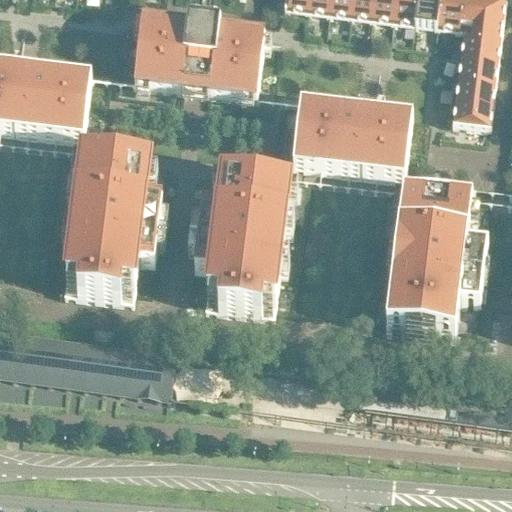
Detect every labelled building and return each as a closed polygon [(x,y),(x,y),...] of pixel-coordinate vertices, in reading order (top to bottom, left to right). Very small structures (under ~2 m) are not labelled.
[(286,0),(285,17),(306,20),(308,0),(286,0)] [(308,0),(306,20),(327,22),(329,0),(308,0)] [(329,0),(327,22),(348,25),(351,0),(329,0)] [(351,0),(348,25),(369,28),(372,0),(351,0)] [(372,0),(369,28),(390,30),(394,0),(372,0)] [(394,0),(390,30),(411,33),(415,0),(394,0)] [(415,0),(411,33),(433,35),(436,0),(415,0)] [(436,0),(433,35),(454,38),(458,0),(436,0)] [(462,0),(458,0),(454,38),(464,39),(463,46),(501,51),(506,6),(483,3),(464,0),(462,0)] [(143,31),(135,93),(184,99),(196,101),(208,102),(257,108),(265,46),(220,41),(221,35),(216,34),(205,33),(192,31),(188,31),(187,37),(143,31)] [(463,46),(460,68),(498,72),(501,51),(463,46)] [(460,68),(458,89),(496,94),(498,72),(460,68)] [(85,139),(90,96),(89,95),(88,97),(79,96),(80,86),(81,86),(82,84),(10,75),(0,74),(0,138),(74,148),(74,146),(72,146),(74,136),(84,137),(83,139),(85,139)] [(458,89),(455,111),(493,115),(496,94),(458,89)] [(455,111),(452,132),(490,137),(493,115),(455,111)] [(409,157),(411,135),(410,135),(410,136),(400,135),(401,125),(402,126),(403,124),(382,121),(311,113),(311,114),(312,114),(311,124),(301,123),(301,121),(300,121),(297,143),(294,165),(296,165),(296,164),(306,165),(305,175),(303,175),(303,176),(395,188),(395,186),(393,186),(395,176),(405,177),(404,178),(406,179),(409,157)] [(75,305),(123,311),(121,310),(123,299),(135,301),(135,302),(135,300),(136,298),(139,271),(153,273),(155,273),(156,260),(157,260),(157,259),(156,259),(155,259),(157,244),(157,245),(159,245),(159,244),(158,244),(162,211),(146,209),(151,170),(82,161),(82,162),(67,290),(66,292),(66,293),(67,293),(67,292),(79,294),(77,305),(75,305)] [(236,322),(264,326),(264,325),(262,325),(263,314),(275,315),(275,316),(276,316),(276,315),(291,191),(290,191),(222,182),(218,217),(202,215),(198,249),(197,248),(197,250),(198,250),(199,249),(199,250),(197,265),(197,264),(195,264),(195,265),(196,265),(194,278),(196,278),(210,280),(207,306),(207,308),(207,307),(219,308),(218,320),(216,319),(216,320),(236,322)] [(386,341),(406,344),(407,337),(436,341),(436,347),(455,350),(460,310),(480,313),(481,309),(488,251),(468,248),(473,209),(405,201),(403,201),(403,202),(388,329),(387,331),(386,341)] [(170,363),(152,361),(120,356),(111,355),(0,339),(0,384),(72,394),(79,395),(108,399),(115,400),(168,407),(168,408),(170,408),(171,405),(170,405),(176,366),(176,364),(170,363)] [(511,422),(359,402),(358,413),(511,434),(511,422)]
